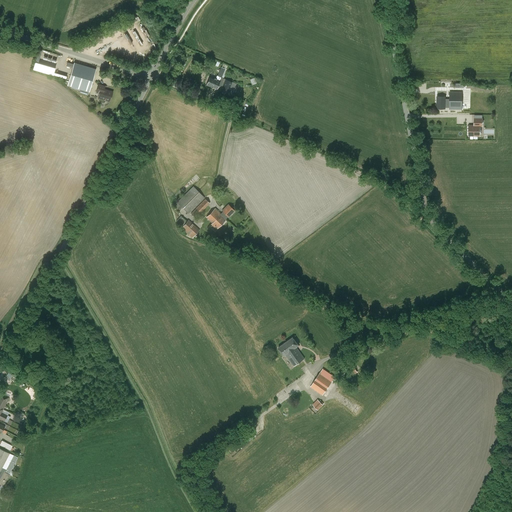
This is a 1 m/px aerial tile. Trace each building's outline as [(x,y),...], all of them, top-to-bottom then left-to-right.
[(69,84),(80,88),(79,92),(87,95),(88,94),(95,71),(75,65),(69,84)] [(207,85),(219,90),(224,78),(222,77),(221,77),(219,81),(210,78),(207,85)] [(224,78),(219,90),(231,95),(234,88),(238,90),(239,85),(224,78)] [(99,85),(96,93),(99,94),(98,98),(110,102),(112,92),(108,91),(107,92),(104,91),(105,87),(99,85)] [(461,109),(462,92),(450,92),(450,103),(445,103),(445,97),(437,97),(437,109),(445,109),(445,110),(450,110),(450,109),(461,109)] [(235,97),(233,103),(241,106),(243,100),(235,97)] [(482,119),(478,118),(478,122),(474,122),(474,126),(468,126),(468,136),(474,136),(474,135),(480,135),(480,126),(482,126),(482,119)] [(195,208),(196,208),(191,213),(195,217),(210,203),(193,187),(174,206),(179,211),(183,208),(189,214),(195,208)] [(212,223),(211,224),(216,230),(227,220),(226,219),(228,216),(228,217),(234,211),(228,205),(220,213),(215,208),(206,218),(212,223)] [(187,222),(181,216),(176,221),(183,226),(181,228),(192,238),(199,230),(189,220),(187,222)] [(285,355),(289,352),(291,355),(292,354),(293,356),(299,352),(296,347),(299,345),(293,338),(278,348),(284,356),(285,355)] [(289,352),(285,355),(294,366),(304,359),(299,352),(293,356),(292,354),(291,355),(289,352)] [(351,377),(358,373),(353,366),(346,370),(351,377)] [(311,387),(323,395),(335,377),(323,369),(311,387)] [(322,404),(319,401),(314,406),(317,409),(322,404)] [(0,444),(11,450),(13,445),(2,440),(0,444)] [(13,455),(0,447),(0,485),(1,484),(3,485),(9,474),(12,467),(12,468),(15,462),(17,457),(13,455)]
